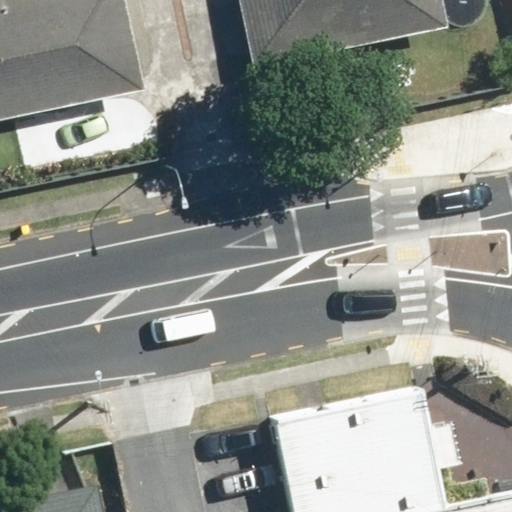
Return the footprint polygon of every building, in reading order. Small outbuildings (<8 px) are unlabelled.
[(0,0),(0,115),(134,87),(115,0),(0,0)] [(234,0),(248,63),(439,23),(434,0),(234,0)] [(415,388),(267,417),(286,511),(421,511),(439,508),(415,388)] [(101,511),(95,484),(0,503),(0,505),(1,511),(101,511)] [(511,511),(511,493),(439,508),(421,511),(511,511)]
